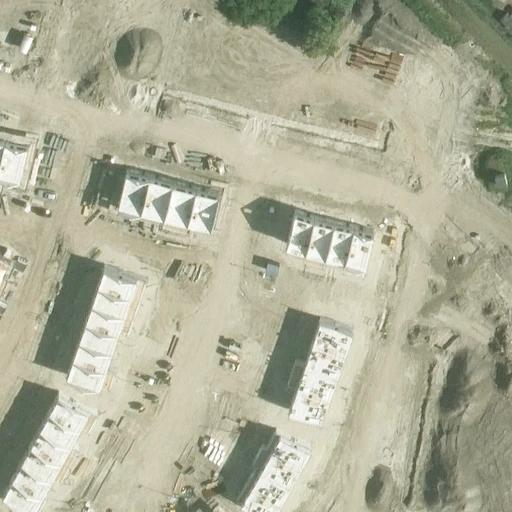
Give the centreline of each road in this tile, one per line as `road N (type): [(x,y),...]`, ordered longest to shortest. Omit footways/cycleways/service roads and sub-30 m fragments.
road 1 (residential): [(123,511),(193,372),(257,146)]
road 2 (residential): [(257,146),(417,188),(511,294)]
road 3 (residential): [(0,82),(257,146)]
